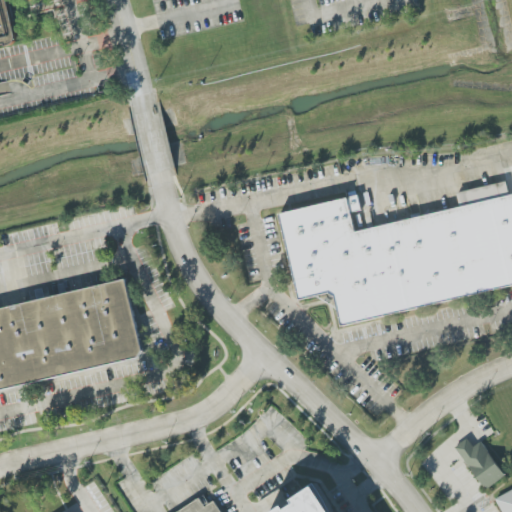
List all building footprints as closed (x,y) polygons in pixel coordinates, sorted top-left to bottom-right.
[(0,0),(1,0),(11,38),(0,40),(0,0)] [(511,289),(511,195),(510,196),(494,200),(470,205),(453,209),(355,230),(349,200),(279,213),(295,300),(333,293),(341,327),(511,289)] [(144,357),(0,389),(0,308),(126,278),(144,357)] [(455,447),(467,438),(474,447),(482,442),(505,476),(485,490),(455,447)] [(278,511),(285,508),(287,511),(299,504),(297,500),(315,488),(330,511),(278,511)] [(511,511),(501,511),(495,499),(511,489),(511,511)] [(227,511),(220,498),(205,506),(201,499),(178,511),(227,511)]
